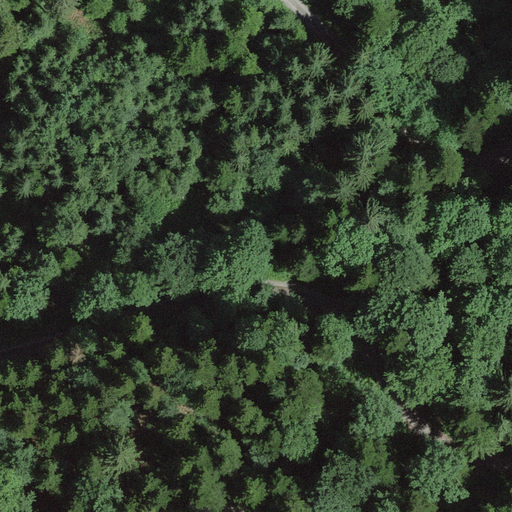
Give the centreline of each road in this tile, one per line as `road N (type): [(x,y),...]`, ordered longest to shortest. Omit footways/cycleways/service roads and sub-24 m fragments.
road 1 (track): [(511,462),(442,445),(417,424),(366,340),(335,301),(313,289),(286,284),(199,296),(0,350)]
road 2 (track): [(295,0),(417,134),(471,157),(511,143)]
